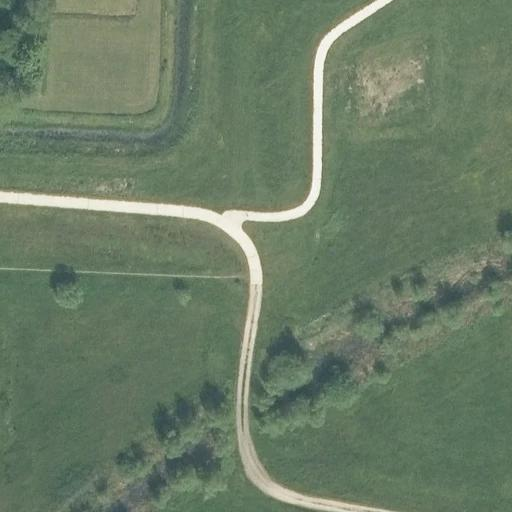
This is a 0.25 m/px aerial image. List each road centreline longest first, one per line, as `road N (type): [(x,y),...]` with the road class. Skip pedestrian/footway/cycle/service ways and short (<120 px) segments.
road 1 (track): [(350,511),(292,501),(247,468),(242,393),(254,281)]
road 2 (track): [(254,281),(251,247),(221,219),(0,197)]
